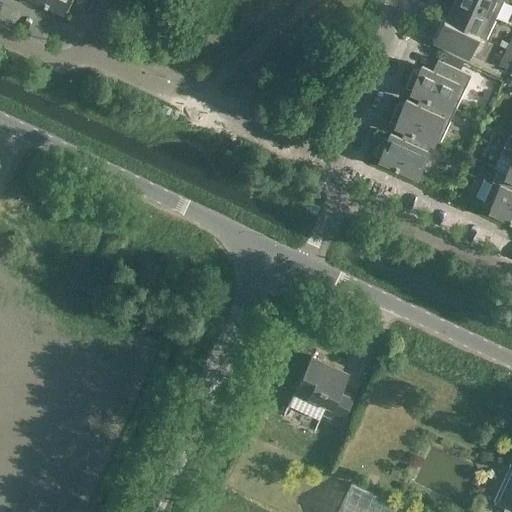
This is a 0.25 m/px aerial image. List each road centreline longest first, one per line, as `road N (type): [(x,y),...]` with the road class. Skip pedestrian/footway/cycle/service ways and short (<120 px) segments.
road 1 (tertiary): [(271,250),(0,122)]
road 2 (tertiary): [(149,511),(271,250)]
road 3 (residential): [(338,182),(311,155),(87,55)]
road 4 (tertiary): [(511,361),(271,250)]
road 5 (residential): [(511,271),(362,204),(338,182)]
road 6 (residential): [(338,182),(349,134),(405,0)]
